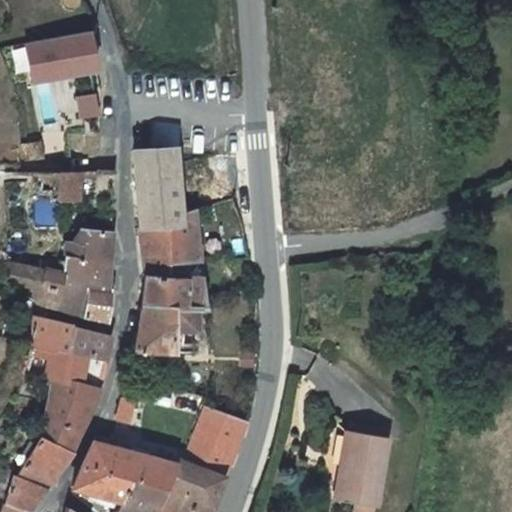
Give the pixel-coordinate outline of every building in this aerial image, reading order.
[(95,67),(88,31),(25,42),(32,79),(95,67)] [(95,67),(32,79),(33,84),(96,73),(95,67)] [(98,116),(94,94),(76,97),(80,119),(98,116)] [(41,141),(22,144),(25,162),(44,158),(41,141)] [(138,227),(179,223),(179,213),(175,164),(174,147),(133,150),(138,221),(138,227)] [(42,172),(42,190),(57,191),(58,171),(42,172)] [(78,171),(58,171),(57,191),(57,200),(78,199),(78,171)] [(194,208),(179,213),(179,223),(138,227),(144,276),(169,277),(169,264),(200,261),(194,208)] [(44,271),(39,303),(82,316),(87,289),(105,292),(110,231),(81,228),(81,231),(73,230),(72,241),(66,241),(62,274),(44,269),(44,271)] [(44,271),(8,263),(7,285),(22,289),(39,303),(44,271)] [(144,276),(140,304),(195,307),(206,308),(202,278),(169,277),(144,276)] [(87,289),(82,316),(101,320),(102,312),(105,292),(87,289)] [(193,329),(195,307),(140,304),(133,351),(174,352),(173,342),(180,342),(180,329),(193,329)] [(110,313),(102,312),(101,320),(109,321),(110,313)] [(69,351),(75,327),(32,318),(29,346),(54,351),(56,351),(57,348),(69,351)] [(75,327),(69,351),(105,361),(110,335),(75,327)] [(56,351),(54,351),(52,367),(50,381),(65,382),(66,378),(99,387),(105,361),(69,351),(57,348),(56,351)] [(253,354),(242,353),(242,365),(253,365),(253,354)] [(44,379),(50,381),(52,367),(46,366),(44,379)] [(65,382),(50,381),(40,436),(70,450),(93,403),(97,393),(99,387),(66,378),(65,382)] [(128,424),(135,400),(122,397),(116,420),(128,424)] [(204,403),(181,461),(223,477),(246,420),(204,403)] [(375,504),(386,439),(345,431),(334,498),(356,501),(373,504),(375,504)] [(70,450),(40,436),(16,475),(44,487),(71,454),(70,450)] [(131,478),(165,489),(176,464),(174,464),(108,446),(92,442),(72,487),(92,493),(90,499),(115,508),(131,478)] [(211,511),(214,505),(212,503),(223,477),(181,461),(176,459),(174,464),(176,464),(165,489),(154,511),(211,511)] [(0,495),(5,497),(11,474),(0,468),(0,495)] [(44,487),(16,475),(11,474),(5,497),(3,503),(27,511),(44,487)] [(154,511),(165,489),(131,478),(115,508),(113,511),(154,511)] [(371,511),(373,504),(356,501),(353,511),(371,511)] [(26,511),(27,511),(3,503),(0,510),(0,511),(26,511)]
